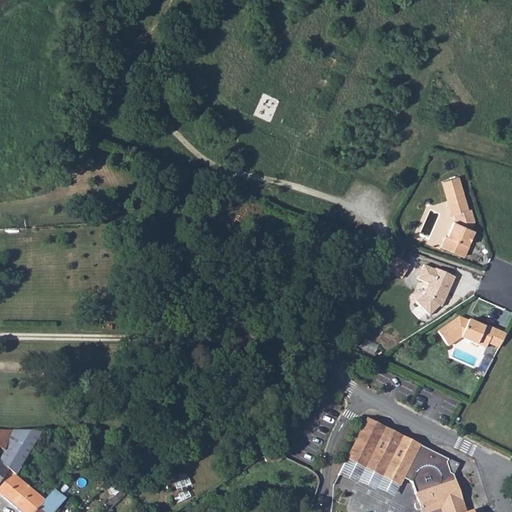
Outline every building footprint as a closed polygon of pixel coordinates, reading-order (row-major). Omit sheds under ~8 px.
[(446,236),(441,247),(463,257),(468,246),(467,245),(474,230),(470,229),(473,218),(470,209),(468,210),(458,177),(442,182),(452,215),(454,215),(456,220),(455,222),(454,222),(447,237),(446,236)] [(397,257),(389,271),(401,278),(409,264),(397,257)] [(416,302),(429,316),(439,306),(442,300),(444,301),(455,277),(435,269),(434,270),(423,265),(417,279),(428,284),(423,295),(416,302)] [(464,320),(459,317),(438,332),(448,346),(461,337),(477,345),(477,344),(486,348),(488,343),(499,348),(506,335),(485,325),(484,327),(468,320),(467,322),(464,321),(464,320)] [(346,459),(399,486),(403,478),(411,482),(418,502),(418,503),(422,501),(424,507),(420,509),(421,511),(472,511),(468,511),(465,511),(453,475),(450,473),(446,463),(448,459),(366,419),(346,459)] [(0,462),(7,469),(15,476),(20,468),(22,469),(45,431),(13,430),(3,451),(0,458),(0,462)] [(0,448),(3,451),(13,430),(0,430),(0,448)] [(279,462),(281,460),(283,457),(272,452),(263,457),(266,462),(279,462)] [(394,497),(399,486),(346,459),(338,475),(356,484),(358,482),(375,490),(376,488),(394,497)] [(458,464),(448,459),(446,463),(450,473),(453,475),(458,464)] [(113,476),(105,467),(96,475),(103,485),(113,476)] [(0,479),(0,494),(20,511),(34,511),(44,500),(15,476),(7,469),(0,479)] [(54,490),(44,500),(34,511),(53,511),(54,511),(65,499),(54,490)] [(120,491),(105,505),(109,508),(124,495),(120,491)] [(422,501),(418,503),(418,502),(414,503),(414,505),(414,507),(415,508),(416,509),(417,510),(420,509),(424,507),(422,501)]
